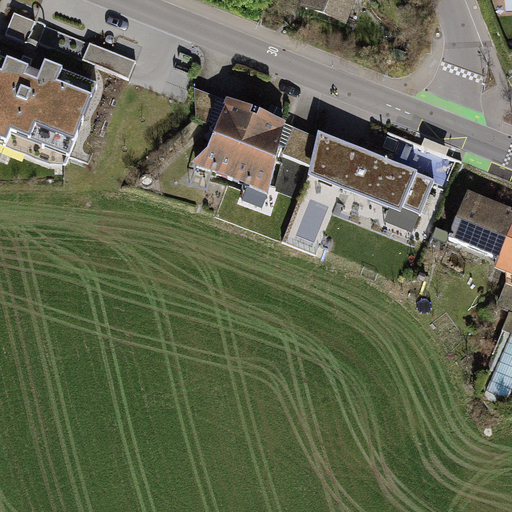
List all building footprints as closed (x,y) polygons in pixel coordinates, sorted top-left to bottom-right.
[(309,0),(307,7),(343,20),(350,0),(309,0)] [(35,23),(14,15),(5,37),(26,45),(35,23)] [(136,63),(45,27),(38,45),(129,81),(136,63)] [(0,60),(0,143),(50,164),(67,164),(97,88),(45,67),(41,77),(0,60)] [(217,100),(195,85),(197,122),(207,126),(217,100)] [(230,179),(257,113),(253,112),(253,113),(230,104),(224,118),(210,131),(217,137),(210,154),(197,164),(198,167),(230,179)] [(261,115),(257,113),(230,179),(251,188),(253,183),(270,187),(280,147),(276,147),(284,126),(260,116),(261,115)] [(311,168),(319,132),(294,130),(283,157),(311,168)] [(421,217),(434,182),(321,136),(313,174),(421,217)] [(511,230),(511,211),(468,194),(449,241),(458,244),(500,260),(511,233),(511,230)] [(496,269),(511,275),(511,233),(500,260),(496,269)] [(511,313),(511,287),(507,285),(500,304),(507,307),(506,311),(510,313),(511,313)] [(511,313),(510,313),(503,331),(511,334),(511,313)]
